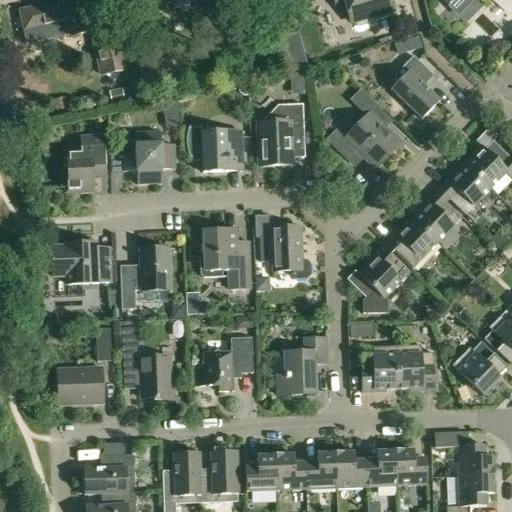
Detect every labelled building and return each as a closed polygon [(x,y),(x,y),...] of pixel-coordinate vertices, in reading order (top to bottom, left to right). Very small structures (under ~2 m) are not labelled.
[(93,31),(86,0),(64,0),(65,2),(19,11),(23,31),(68,22),(71,36),(93,31)] [(268,0),(271,8),(301,1),(301,0),(268,0)] [(350,23),(381,15),(392,11),(389,0),(333,0),(335,5),(344,2),(350,23)] [(504,18),(498,12),(483,26),(498,43),(511,29),(511,0),(510,0),(506,4),(511,10),(504,18)] [(100,78),(128,72),(118,34),(91,40),(100,78)] [(407,41),(410,53),(422,49),(418,38),(407,41)] [(421,120),(439,102),(424,88),(424,83),(431,76),(413,57),(395,75),(395,85),(390,90),(421,120)] [(65,98),(52,101),(55,112),(68,109),(65,98)] [(260,167),(290,166),(289,126),(302,126),(302,106),(281,106),(273,115),(273,122),(258,123),(260,167)] [(349,165),(359,154),(375,170),(400,145),(369,114),(344,139),(335,131),(325,141),(349,165)] [(201,159),(202,174),(242,172),(241,132),(201,133),(201,129),(189,130),(190,128),(189,127),(186,138),(185,144),(189,160),(201,159)] [(123,173),(136,172),(137,186),(161,185),(160,171),(174,170),(173,147),(159,147),(159,135),(135,136),(136,148),(122,149),(123,173)] [(69,193),(92,192),(90,161),(103,161),(102,138),(80,139),(81,152),(67,153),(69,193)] [(511,175),(511,161),(496,146),(489,140),(464,165),(490,190),(506,174),(510,177),(511,175)] [(111,174),(122,173),(122,156),(110,156),(111,174)] [(465,215),(490,190),(464,165),(448,182),(447,181),(438,190),(465,215)] [(427,204),(411,220),(436,244),(461,219),(434,193),(426,202),(427,204)] [(385,245),(411,270),(436,244),(411,220),(395,236),(394,235),(385,245)] [(272,272),(291,271),(291,277),(294,280),(305,280),(308,276),(308,265),(305,262),(300,262),(299,229),(271,230),(271,240),(259,240),(260,263),(272,262),(272,272)] [(250,267),(236,268),(235,232),(203,233),(206,261),(200,261),(201,276),(202,279),(221,278),(221,276),(226,276),(227,292),(251,291),(250,267)] [(504,244),(495,235),(489,242),(498,250),(504,244)] [(94,244),(65,246),(66,249),(51,249),(52,278),(66,277),(67,286),(107,284),(107,273),(107,261),(95,260),(94,244)] [(383,299),(408,274),(381,248),(373,256),(374,258),(358,275),(370,287),(362,295),(365,299),(362,302),(362,315),(387,315),(387,301),(383,299)] [(134,292),(141,291),(141,293),(168,292),(168,273),(167,250),(139,251),(140,267),(119,267),(121,311),(134,311),(134,292)] [(269,292),(269,278),(255,278),(255,293),(269,292)] [(481,286),(475,280),(466,289),(474,295),(481,286)] [(185,294),(186,317),(199,316),(199,294),(185,294)] [(172,320),(185,320),(185,306),(171,306),(172,320)] [(483,341),(510,367),(511,364),(511,318),(505,312),(488,329),(491,332),(483,341)] [(235,318),(236,330),(253,329),(253,327),(255,327),(255,320),(252,320),(252,317),(235,318)] [(350,340),(362,340),(362,327),(350,327),(350,340)] [(109,331),(95,331),(96,363),(110,363),(109,331)] [(217,351),(213,353),(202,354),(203,387),(218,387),(218,393),(233,393),(233,380),(240,380),(240,375),(252,375),(251,339),(230,340),(230,353),(221,353),(217,351)] [(314,366),(326,365),(325,340),(304,341),(304,353),(284,354),(285,376),(277,377),(277,397),(302,396),(301,392),(315,392),(314,366)] [(153,402),(171,401),(169,358),(139,360),(138,341),(122,341),(123,373),(139,373),(140,400),(153,399),(153,402)] [(498,378),(507,370),(480,344),(472,352),(469,349),(452,367),(483,397),(500,379),(498,378)] [(396,347),(372,348),(372,356),(360,357),(362,394),(375,393),(375,392),(398,391),(396,347)] [(420,347),(396,347),(398,391),(420,390),(420,392),(434,391),(432,354),(420,355),(420,347)] [(102,405),(101,369),(57,371),(58,407),(102,405)] [(457,390),(462,403),(470,399),(466,387),(457,390)] [(456,449),(458,478),(493,477),(492,458),(484,459),(483,447),(467,447),(467,435),(433,436),(434,450),(456,449)] [(427,487),(425,460),(413,461),(413,452),(394,453),(396,488),(427,487)] [(211,477),(199,477),(200,505),(238,503),(236,453),(210,454),(211,477)] [(376,462),(365,462),(366,489),(396,488),(394,453),(376,454),(376,462)] [(162,476),(163,511),(175,511),(175,506),(200,505),(199,477),(199,454),(173,455),(174,476),(162,476)] [(353,454),(335,455),(336,491),(366,489),(365,462),(353,463),(353,454)] [(316,464),(305,465),(306,492),(336,491),(335,455),(316,456),(316,464)] [(83,471),(84,496),(106,495),(134,494),(133,457),(103,458),(104,470),(83,471)] [(244,467),(245,495),(276,493),(275,457),(256,458),(256,466),(244,467)] [(293,457),(275,457),(276,493),(306,492),(305,465),(293,465),(293,457)] [(493,496),(493,477),(458,478),(459,508),(446,508),(445,511),(470,511),(470,509),(486,508),(485,496),(493,496)] [(84,511),(134,511),(134,494),(106,495),(107,507),(84,508),(84,511)]
